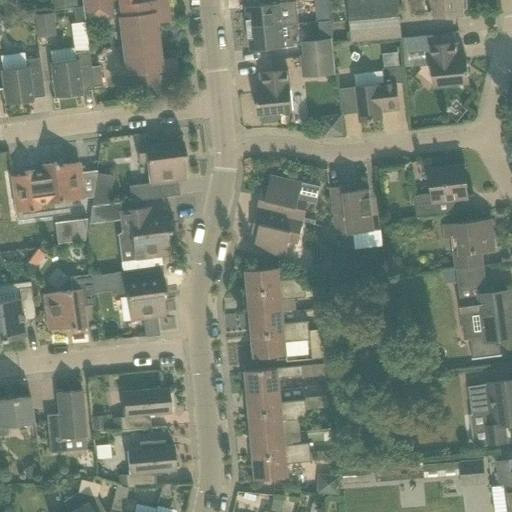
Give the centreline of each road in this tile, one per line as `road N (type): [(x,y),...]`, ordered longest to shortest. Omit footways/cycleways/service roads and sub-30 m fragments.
road 1 (residential): [(225,140),(347,150),(487,136)]
road 2 (residential): [(0,136),(223,108)]
road 3 (residential): [(225,140),(223,191),(199,277),(200,347)]
road 4 (residential): [(0,371),(200,347)]
road 5 (residential): [(200,347),(212,480),(205,511)]
